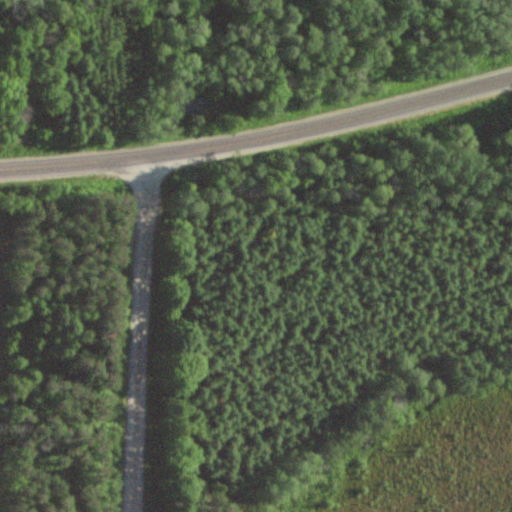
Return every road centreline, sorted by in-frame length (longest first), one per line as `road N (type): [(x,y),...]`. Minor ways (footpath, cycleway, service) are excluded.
road 1 (tertiary): [(511,73),(294,129),(0,167)]
road 2 (residential): [(130,511),(144,153)]
